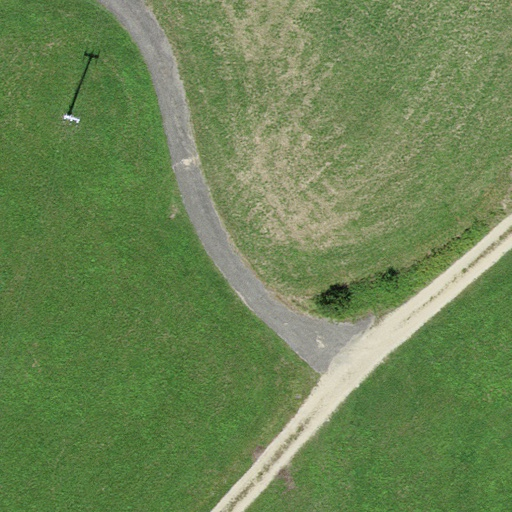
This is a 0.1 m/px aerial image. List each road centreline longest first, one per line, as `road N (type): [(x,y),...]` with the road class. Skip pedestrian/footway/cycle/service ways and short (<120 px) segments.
road 1 (track): [(347,356),(266,324),(214,242),(136,18),(109,0)]
road 2 (track): [(511,217),(347,356),(226,511)]
